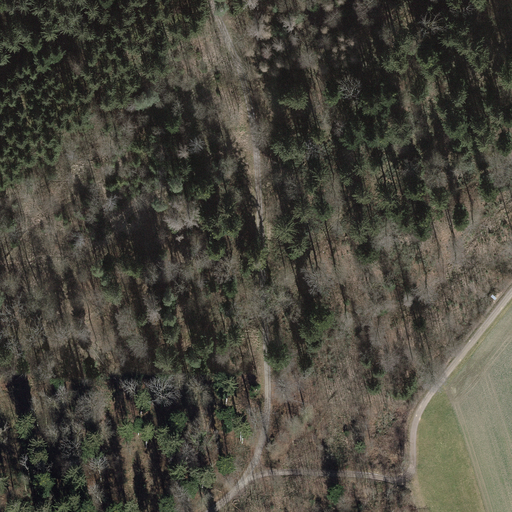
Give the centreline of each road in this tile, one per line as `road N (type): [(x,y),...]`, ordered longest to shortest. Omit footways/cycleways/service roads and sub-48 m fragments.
road 1 (track): [(211,0),(248,89),(257,168),(268,411),(247,476)]
road 2 (track): [(511,287),(411,427),(412,475),(400,481),(271,471),(247,476),(206,511)]
